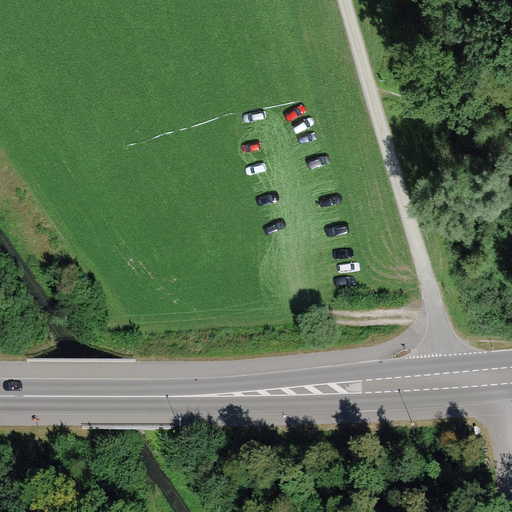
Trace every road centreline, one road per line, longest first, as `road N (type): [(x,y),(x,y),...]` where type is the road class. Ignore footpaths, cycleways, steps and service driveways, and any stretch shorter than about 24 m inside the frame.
road 1 (secondary): [(511,385),(0,394)]
road 2 (track): [(378,93),(452,390)]
